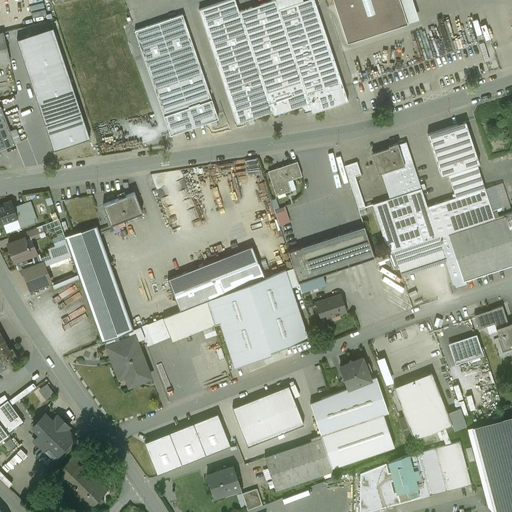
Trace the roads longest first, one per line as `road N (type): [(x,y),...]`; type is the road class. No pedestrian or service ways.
road 1 (residential): [(511,82),(367,128),(0,186)]
road 2 (residential): [(108,438),(371,334),(511,289)]
